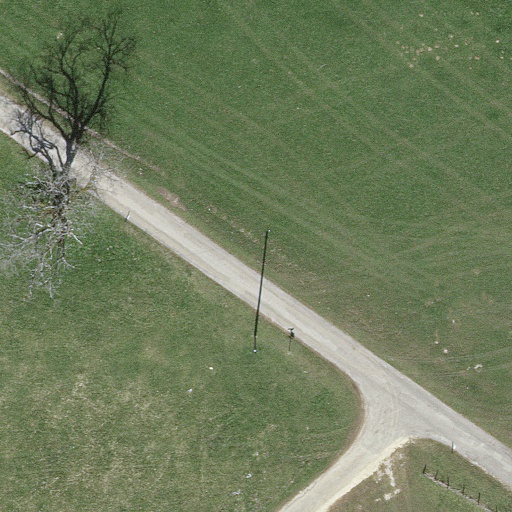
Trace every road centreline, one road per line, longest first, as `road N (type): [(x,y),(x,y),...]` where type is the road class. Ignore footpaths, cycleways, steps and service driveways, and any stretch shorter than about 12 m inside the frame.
road 1 (unclassified): [(422,398),(0,107)]
road 2 (unclassified): [(422,398),(290,511)]
